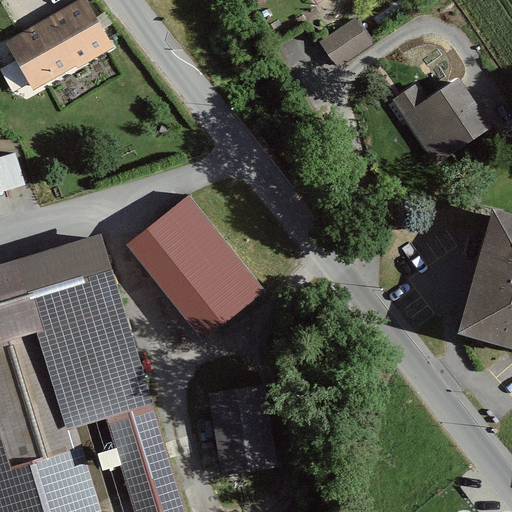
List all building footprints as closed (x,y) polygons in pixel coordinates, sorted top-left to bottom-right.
[(90,0),(73,0),(7,38),(35,86),(114,42),(90,0)] [(362,14),(322,35),(335,61),(375,40),(362,14)] [(417,81),(393,96),(436,161),(494,123),(460,73),(427,96),(417,81)] [(0,193),(32,184),(22,148),(0,154),(0,193)] [(191,192),(126,241),(201,340),(266,291),(191,192)] [(511,209),(491,204),(458,326),(511,340),(511,209)] [(195,511),(110,231),(0,264),(0,511),(101,511),(76,426),(107,417),(135,511),(195,511)] [(262,380),(206,388),(218,473),(274,465),(262,380)]
